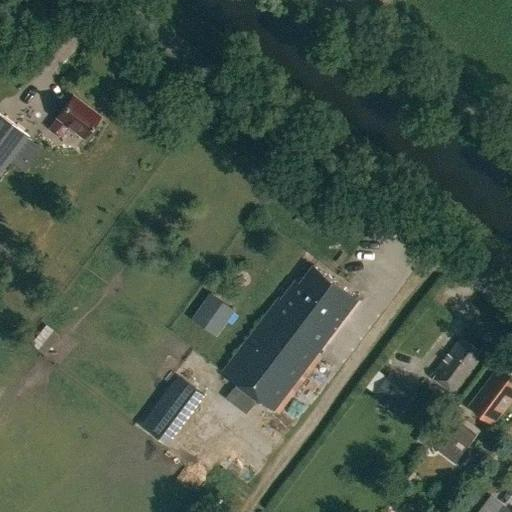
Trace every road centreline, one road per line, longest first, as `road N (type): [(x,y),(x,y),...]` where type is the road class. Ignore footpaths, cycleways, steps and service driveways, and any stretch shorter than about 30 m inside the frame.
road 1 (tertiary): [(511,301),(115,0)]
road 2 (unclassified): [(511,137),(330,0)]
